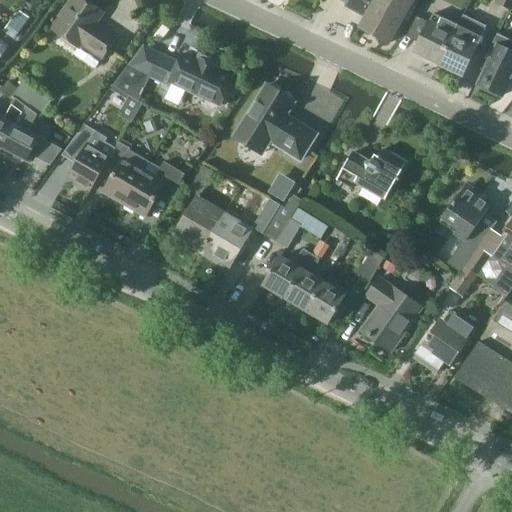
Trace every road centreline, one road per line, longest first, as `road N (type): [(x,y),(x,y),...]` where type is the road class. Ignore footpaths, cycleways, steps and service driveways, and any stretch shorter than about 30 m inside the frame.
road 1 (tertiary): [(511,472),(0,207)]
road 2 (tertiary): [(511,140),(219,0)]
